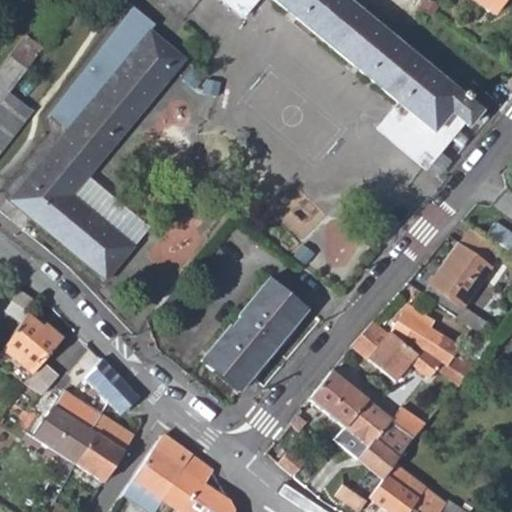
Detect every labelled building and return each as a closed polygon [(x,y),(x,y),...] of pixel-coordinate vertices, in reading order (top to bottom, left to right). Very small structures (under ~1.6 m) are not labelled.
[(219,0),(247,22),(265,0),(219,0)] [(475,84),(465,96),(347,0),(270,0),(400,105),(434,133),(412,159),(428,173),(468,126),(472,129),(495,100),(475,84)] [(502,0),(471,0),(493,15),(502,0)] [(184,61),(147,30),(7,200),(104,280),(132,248),(72,198),(184,61)] [(40,52),(22,38),(0,66),(0,104),(7,96),(34,60),(40,52)] [(7,96),(0,104),(0,155),(32,115),(7,96)] [(379,131),(412,159),(434,133),(400,105),(379,131)] [(511,235),(493,223),(484,236),(511,254),(511,235)] [(456,244),(421,295),(454,318),(490,267),(481,261),(491,246),(471,233),(461,247),(456,244)] [(198,362),(235,390),(248,375),(302,308),(265,278),(237,313),(239,315),(228,328),(226,327),(211,346),(198,362)] [(191,295),(177,283),(155,311),(169,323),(191,295)] [(34,305),(18,293),(2,313),(19,325),(26,315),(34,305)] [(419,345),(417,349),(438,363),(463,379),(471,369),(453,357),(458,349),(428,330),(432,323),(419,315),(407,307),(402,315),(393,328),(419,345)] [(0,351),(30,375),(41,363),(62,340),(47,327),(44,331),(26,315),(19,325),(0,351)] [(417,349),(413,355),(388,333),(386,335),(371,322),(350,344),(393,381),(407,365),(424,379),(438,363),(417,349)] [(95,393),(114,373),(101,360),(83,379),(95,393)] [(56,377),(41,363),(30,375),(21,386),(35,396),(38,397),(56,377)] [(308,399),(343,428),(366,400),(330,371),(308,399)] [(114,373),(95,393),(105,405),(125,385),(114,373)] [(118,413),(136,397),(125,385),(105,405),(106,407),(118,413)] [(62,390),(51,407),(56,410),(70,394),(62,390)] [(102,413),(70,394),(56,410),(92,430),(106,439),(116,421),(102,413)] [(386,417),(366,400),(343,428),(366,447),(361,454),(386,474),(391,467),(393,464),(405,447),(412,439),(389,422),(390,420),(386,417)] [(397,404),(386,417),(390,420),(389,422),(412,439),(424,424),(397,404)] [(29,439),(72,464),(92,430),(56,410),(51,407),(46,416),(29,439)] [(133,431),(116,421),(106,439),(123,448),(133,431)] [(72,464),(103,482),(105,480),(123,448),(106,439),(92,430),(72,464)] [(165,436),(161,437),(124,494),(122,497),(145,511),(158,511),(161,508),(160,507),(164,501),(178,472),(190,455),(165,436)] [(278,462),(293,476),(307,462),(295,450),(288,453),(278,462)] [(361,454),(356,459),(381,481),(386,474),(361,454)] [(164,501),(180,511),(232,511),(233,509),(229,501),(203,485),(211,471),(190,455),(178,472),(164,501)] [(439,511),(443,507),(391,467),(386,474),(381,481),(367,502),(383,511),(408,511),(410,511),(411,511),(439,511)] [(333,496),(353,511),(360,511),(365,506),(341,485),(333,496)] [(68,511),(50,502),(43,511),(68,511)] [(458,511),(446,503),(443,507),(439,511),(458,511)]
